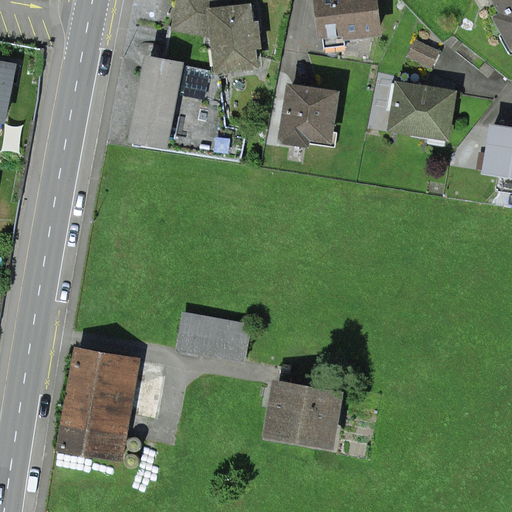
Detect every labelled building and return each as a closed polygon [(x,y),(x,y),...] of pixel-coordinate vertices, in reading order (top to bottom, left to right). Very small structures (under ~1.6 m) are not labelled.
[(226,0),(176,0),(171,31),(210,38),(214,75),(258,70),(256,50),(261,49),(259,22),(253,22),(251,4),(227,6),(226,0)] [(376,0),(315,0),(320,41),(381,34),(376,0)] [(511,0),(490,0),(498,14),(492,17),(510,50),(511,49),(511,0)] [(186,67),(146,60),(131,146),(171,154),(186,67)] [(16,65),(0,61),(0,124),(5,126),(16,65)] [(457,91),(394,81),(386,132),(449,142),(457,91)] [(339,92),(286,84),(277,144),(309,149),(310,142),(332,145),(339,92)] [(511,127),(489,124),(482,175),(511,179),(511,127)] [(252,325),(182,312),(175,353),(245,365),(252,325)] [(140,359),(73,347),(55,452),(122,463),(140,359)] [(344,393),(272,381),(262,438),(333,451),(344,393)]
